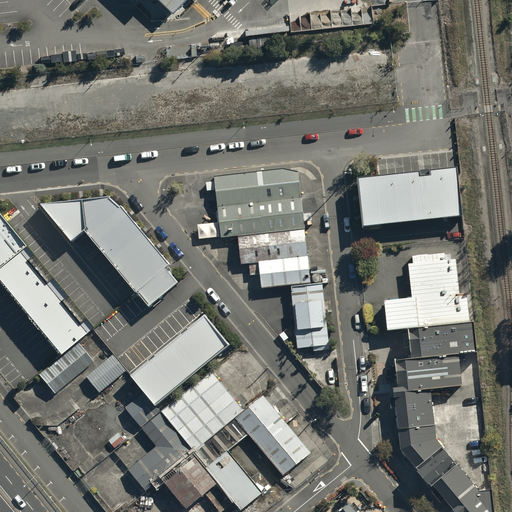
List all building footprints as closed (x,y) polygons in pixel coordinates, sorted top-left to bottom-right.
[(160,0),(171,10),(180,0),(160,0)] [(104,48),(64,51),(65,59),(105,56),(104,48)] [(283,167),(256,171),(260,201),(301,197),(298,171),(283,167)] [(213,175),(217,206),(260,201),(256,171),(213,175)] [(460,175),(362,186),(367,236),(465,225),(460,175)] [(301,197),(260,201),(264,231),(305,228),(301,197)] [(260,201),(217,206),(221,237),(241,234),(264,231),(260,201)] [(88,236),(153,312),(181,289),(168,274),(172,271),(115,203),(45,211),(75,247),(88,236)] [(0,278),(30,254),(0,217),(0,278)] [(241,234),(243,261),(308,256),(305,228),(264,231),(241,234)] [(382,297),(383,325),(470,319),(469,292),(457,292),(455,254),(406,257),(409,295),(382,297)] [(0,281),(0,285),(63,362),(96,335),(88,326),(82,330),(64,308),(69,303),(54,286),(49,290),(30,266),(35,262),(31,256),(0,281)] [(260,262),(262,286),(312,281),(310,256),(260,262)] [(326,348),(320,284),(290,286),(295,350),(326,348)] [(146,389),(158,404),(231,343),(206,312),(132,373),(146,389)] [(468,321),(404,326),(407,358),(471,354),(468,321)] [(39,377),(55,397),(94,365),(78,346),(39,377)] [(85,377),(99,393),(126,369),(112,353),(85,377)] [(458,355),(394,359),(396,388),(460,385),(458,355)] [(160,408),(193,448),(242,408),(208,368),(160,408)] [(337,383),(336,371),(326,372),(328,384),(337,383)] [(393,389),(395,444),(454,511),(491,511),(475,492),(478,487),(435,437),(430,389),(393,389)] [(126,467),(143,488),(189,450),(142,394),(125,409),(154,444),(126,467)] [(309,452),(260,394),(231,418),(280,476),(309,452)] [(161,478),(189,511),(234,511),(238,509),(191,453),(161,478)] [(354,511),(347,503),(335,511),(354,511)]
